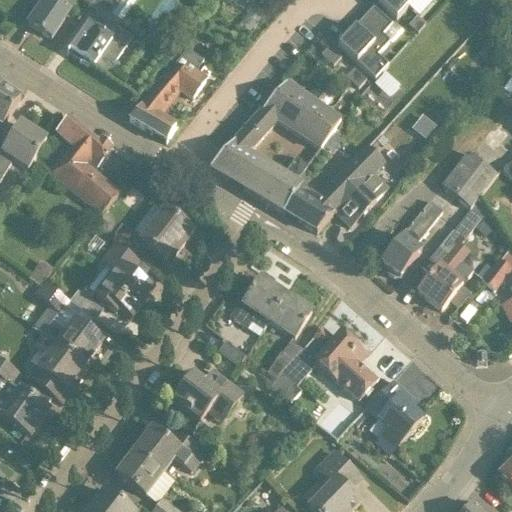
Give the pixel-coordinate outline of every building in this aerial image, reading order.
[(52,43),(76,4),(69,0),(34,0),(32,3),(41,8),(28,28),(52,43)] [(94,0),(89,9),(98,15),(71,54),(84,63),(85,62),(92,67),(93,65),(97,67),(103,59),(115,67),(133,40),(117,30),(120,24),(111,19),(124,0),(94,0)] [(383,0),(377,7),(396,24),(417,0),(383,0)] [(337,51),(374,84),(388,69),(377,59),(390,45),(382,39),(392,28),(373,12),(337,51)] [(321,59),(327,65),(335,56),(329,50),(321,59)] [(166,149),(175,134),(174,134),(175,133),(163,125),(181,101),(191,108),(209,84),(196,75),(205,64),(189,53),(175,70),(173,68),(129,126),(166,149)] [(341,61),(335,56),(327,65),(333,70),(341,61)] [(351,87),(360,79),(354,73),(346,82),(351,87)] [(366,84),(360,79),(351,87),(357,93),(366,84)] [(300,192),(293,187),(323,156),(341,124),(285,89),(210,174),(283,218),(300,192)] [(0,134),(20,104),(1,92),(0,94),(0,134)] [(69,125),(56,140),(71,152),(49,180),(101,219),(119,197),(97,179),(100,174),(98,172),(112,155),(100,146),(98,149),(69,125)] [(3,156),(0,153),(0,185),(13,165),(27,175),(46,145),(21,128),(3,156)] [(318,236),(335,217),(360,191),(344,175),(366,152),(316,202),(300,192),(283,218),(285,218),(284,219),(317,238),(318,236)] [(382,168),(366,152),(344,175),(360,191),(335,217),(350,232),(386,194),(372,179),(382,168)] [(496,180),(494,177),(467,157),(441,191),(470,214),(477,204),(496,180)] [(429,206),(402,240),(380,269),(387,274),(387,279),(393,284),(399,283),(400,284),(422,255),(416,251),(442,216),(440,214),(444,210),(434,202),(430,207),(429,206)] [(485,216),(477,204),(470,214),(453,236),(440,253),(448,259),(418,297),(441,316),(473,276),(460,266),(468,256),(460,250),(464,245),(485,216)] [(164,212),(143,240),(137,247),(164,268),(171,259),(176,262),(196,237),(164,212)] [(148,274),(114,247),(99,266),(113,277),(95,300),(116,317),(119,313),(131,322),(152,295),(139,286),(148,274)] [(494,297),(511,273),(511,260),(506,256),(482,287),(494,297)] [(240,307),(230,322),(248,334),(252,328),(262,335),(285,302),(259,285),(243,309),(240,307)] [(43,288),(41,290),(34,299),(60,318),(69,306),(43,288)] [(285,302),(262,335),(263,336),(268,330),(293,347),(311,320),(285,302)] [(102,346),(74,325),(64,338),(51,329),(43,341),(85,371),(102,346)] [(341,340),(335,346),(321,334),(302,355),(280,378),(296,392),(316,369),(358,407),(376,387),(357,371),(366,362),(341,340)] [(85,371),(43,341),(35,351),(47,361),(30,384),(61,408),(78,385),(75,382),(85,371)] [(238,371),(246,361),(225,346),(218,356),(238,371)] [(266,378),(275,384),(280,378),(302,355),(302,354),(290,346),(282,359),(280,357),(266,378)] [(476,358),(476,361),(476,369),(486,369),(486,358),(482,356),(479,356),(476,358)] [(0,363),(0,383),(10,390),(19,378),(0,363)] [(171,405),(200,428),(207,418),(221,429),(245,398),(213,374),(204,385),(193,376),(171,405)] [(394,455),(422,425),(408,412),(414,406),(392,386),(366,415),(387,434),(380,442),(394,455)] [(48,414),(19,393),(1,419),(30,440),(48,414)] [(316,432),(334,447),(346,433),(327,418),(316,432)] [(133,455),(164,479),(174,465),(192,478),(206,460),(171,433),(165,442),(151,432),(133,455)] [(164,479),(133,455),(115,479),(146,503),(164,479)] [(307,511),(308,511),(355,511),(360,508),(348,497),(360,485),(332,457),(314,474),(329,489),(307,511)] [(511,492),(511,466),(499,480),(511,492)] [(126,511),(104,495),(91,511),(126,511)] [(172,511),(162,503),(155,511),(172,511)]
